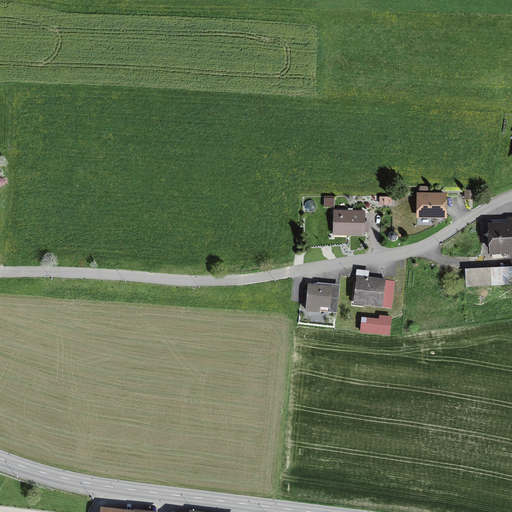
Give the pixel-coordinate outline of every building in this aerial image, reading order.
[(419,195),(418,216),(445,216),(445,195),(419,195)] [(347,231),(347,234),(364,235),(365,212),(334,211),(333,231),(347,231)] [(511,256),(511,219),(508,219),(508,223),(491,224),(493,258),(511,256)] [(511,284),(511,268),(465,271),(466,287),(511,284)] [(357,277),(354,300),(364,301),(364,304),(391,307),(394,281),(357,277)] [(329,312),(337,313),(338,298),(330,297),(331,287),(309,285),(306,311),(319,312),(319,306),(330,307),(329,312)] [(391,318),(381,317),(380,325),(362,323),(361,331),(389,334),(391,318)]
